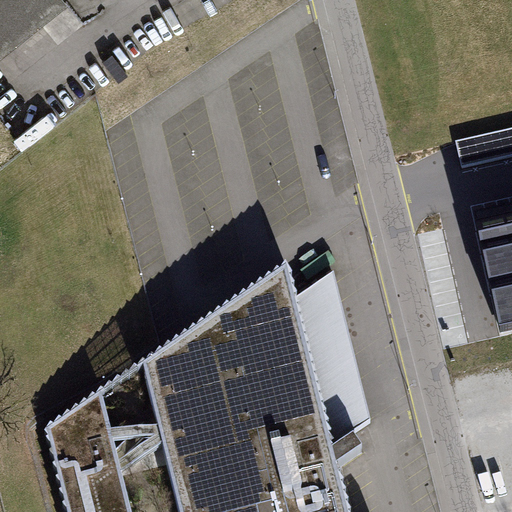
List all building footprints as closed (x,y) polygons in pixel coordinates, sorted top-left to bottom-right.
[(0,0),(0,57),(69,2),(67,0),(0,0)] [(511,128),(455,141),(462,169),(511,157),(511,128)] [(476,231),(500,336),(511,333),(511,214),(478,223),(479,230),(476,231)] [(345,511),(285,273),(45,436),(64,511),(345,511)] [(464,321),(469,342),(494,336),(489,315),(464,321)]
